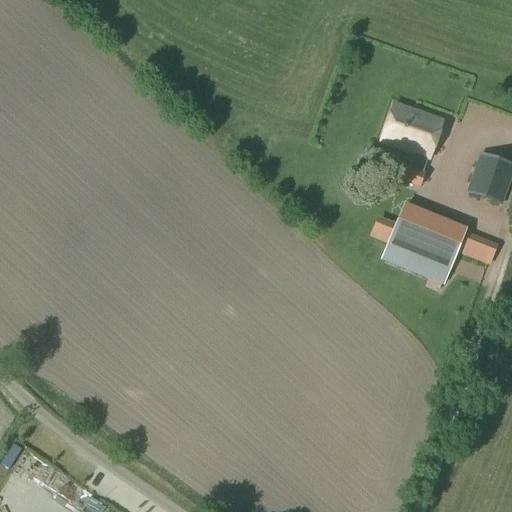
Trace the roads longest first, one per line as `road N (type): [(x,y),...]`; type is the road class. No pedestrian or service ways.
road 1 (track): [(418,511),(511,223)]
road 2 (unclassified): [(186,511),(0,379)]
